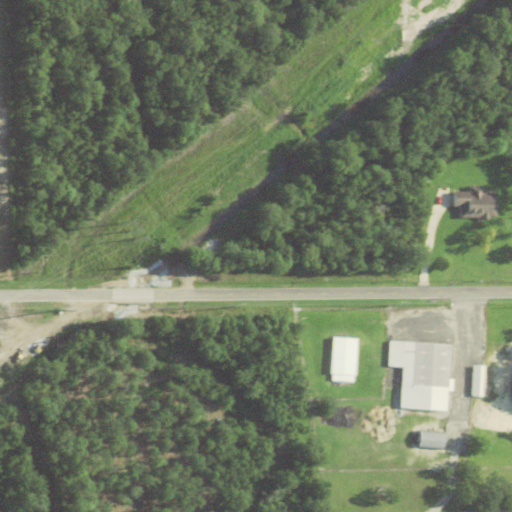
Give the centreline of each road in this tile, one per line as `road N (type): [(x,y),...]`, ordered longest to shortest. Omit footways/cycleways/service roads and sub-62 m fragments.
road 1 (tertiary): [(0,296),(511,292)]
road 2 (residential): [(20,296),(15,0)]
